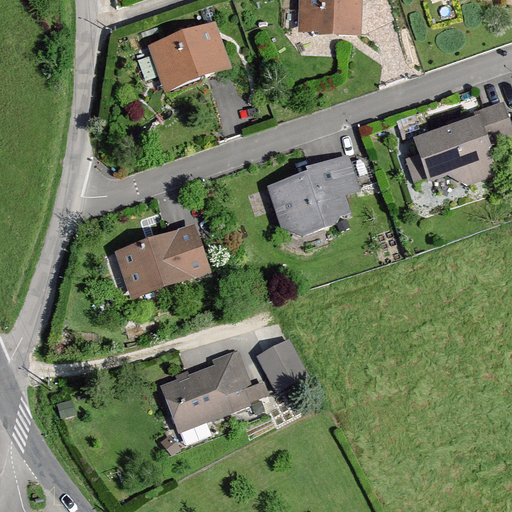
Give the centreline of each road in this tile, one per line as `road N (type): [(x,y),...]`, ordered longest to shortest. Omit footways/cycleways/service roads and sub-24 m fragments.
road 1 (residential): [(511,58),(137,188),(68,198)]
road 2 (residential): [(7,393),(68,198)]
road 3 (residential): [(68,198),(89,28)]
